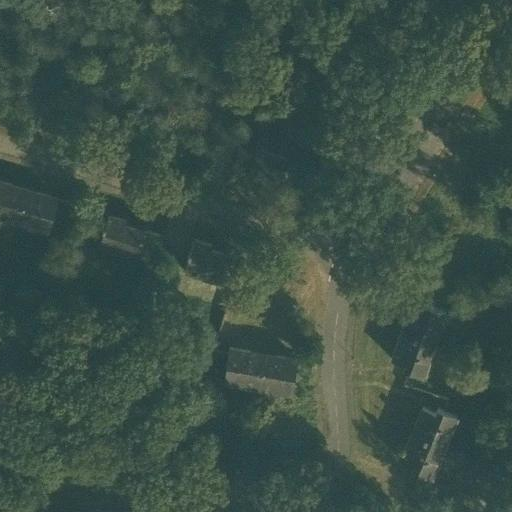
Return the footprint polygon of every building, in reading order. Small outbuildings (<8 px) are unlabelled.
[(0,215),(45,226),(54,192),(0,178),(0,215)] [(94,243),(142,259),(152,228),(104,212),(94,243)] [(186,240),(181,274),(216,279),(221,244),(186,240)] [(386,363),(423,373),(440,309),(403,299),(386,363)] [(286,391),(291,355),(238,348),(236,364),(221,362),(219,381),(286,391)] [(409,465),(406,473),(429,480),(452,414),(414,401),(394,460),(409,465)]
